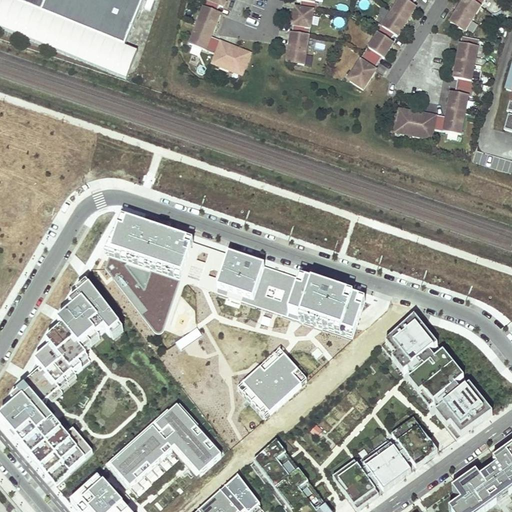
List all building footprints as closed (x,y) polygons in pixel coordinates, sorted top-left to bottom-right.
[(44,13),(8,0),(0,0),(0,34),(139,86),(152,53),(127,44),(44,13)] [(8,0),(44,13),(127,44),(145,0),(8,0)] [(206,0),(206,2),(203,1),(200,7),(204,9),(197,26),(190,45),(201,49),(200,50),(210,53),(207,62),(229,71),(230,67),(244,73),(251,54),(243,51),(234,47),(233,50),(228,48),(229,45),(210,38),(212,31),(214,32),(221,15),(217,14),(219,7),(223,8),(226,0),(206,0)] [(317,5),(314,5),(314,0),(297,0),(297,2),(301,2),(300,10),(295,9),(292,27),(293,27),(290,42),(293,43),(292,47),(289,47),(287,63),(304,66),(307,45),(308,45),(310,30),(312,12),(316,12),(317,5)] [(413,6),(417,0),(399,0),(392,13),(382,28),(379,26),(375,33),(378,34),(368,50),(368,49),(360,62),(360,63),(354,72),(356,73),(350,82),(363,91),(371,78),(370,77),(382,59),(384,60),(394,45),(390,43),(394,36),(398,39),(408,23),(407,23),(416,8),(413,6)] [(464,0),(462,5),(464,6),(461,11),(459,9),(450,23),(465,33),(474,19),(477,21),(480,17),(477,15),(485,2),(484,2),(485,0),(464,0)] [(461,136),(465,115),(460,114),(464,97),(467,98),(471,84),(467,84),(472,67),(477,48),(479,41),(462,37),(460,45),(455,63),(456,63),(451,80),(457,81),(454,95),(449,94),(445,111),(447,111),(445,118),(427,115),(427,118),(421,117),(422,114),(407,111),(407,112),(399,110),(395,130),(410,132),(409,136),(432,140),(434,131),(444,133),(444,132),(461,136)] [(456,143),(458,135),(448,133),(447,141),(456,143)] [(116,254),(190,279),(200,248),(126,224),(116,254)] [(192,280),(283,310),(293,279),(202,249),(192,280)] [(109,264),(166,330),(182,316),(136,262),(118,257),(109,264)] [(286,312),(360,336),(370,305),(296,281),(286,312)] [(121,329),(90,290),(70,307),(75,313),(59,326),(63,331),(47,345),(51,351),(35,364),(40,370),(22,387),(26,390),(19,397),(24,403),(1,422),(56,487),(92,455),(74,432),(66,439),(40,408),(59,391),(58,390),(91,363),(80,351),(96,338),(105,332),(110,338),(121,329)] [(414,319),(382,349),(403,376),(436,346),(414,319)] [(436,346),(403,376),(409,382),(441,353),(436,346)] [(441,353),(409,382),(429,408),(464,380),(441,353)] [(252,382),(275,409),(307,381),(299,372),(303,368),(294,358),(290,361),(289,360),(275,372),(270,366),(252,382)] [(464,380),(429,408),(435,415),(469,387),(464,380)] [(469,387),(435,415),(457,442),(474,430),(469,423),(473,421),(478,427),(493,416),(469,387)] [(221,459),(177,410),(111,469),(130,490),(175,451),(200,478),(221,459)] [(404,427),(407,431),(416,425),(413,420),(404,427)] [(474,430),(478,427),(473,421),(469,423),(474,430)] [(404,427),(391,436),(416,471),(438,455),(416,425),(407,431),(404,427)] [(391,436),(386,440),(411,474),(416,471),(391,436)] [(386,440),(359,460),(384,494),(411,474),(386,440)] [(277,444),(254,464),(290,511),(329,511),(325,507),(318,511),(314,511),(312,509),(321,502),(312,490),(303,497),(299,492),(308,485),(290,461),(281,468),(277,463),(286,456),(277,444)] [(449,511),(485,511),(501,500),(511,492),(511,447),(493,462),(497,468),(480,480),(476,474),(452,491),(461,503),(449,511)] [(277,463),(281,468),(290,461),(286,456),(277,463)] [(20,460),(14,463),(21,476),(27,473),(20,460)] [(359,460),(355,464),(379,498),(384,494),(359,460)] [(251,467),(285,511),(290,511),(254,464),(251,467)] [(345,477),(336,484),(356,511),(359,511),(379,498),(355,464),(342,473),(345,477)] [(35,489),(40,485),(30,473),(24,478),(35,489)] [(333,480),(336,484),(345,477),(342,473),(333,480)] [(256,511),(260,508),(238,479),(200,511),(256,511)] [(126,511),(100,480),(71,505),(76,511),(126,511)] [(299,492),(303,497),(312,490),(308,485),(299,492)] [(312,509),(314,511),(318,511),(325,507),(321,502),(312,509)]
